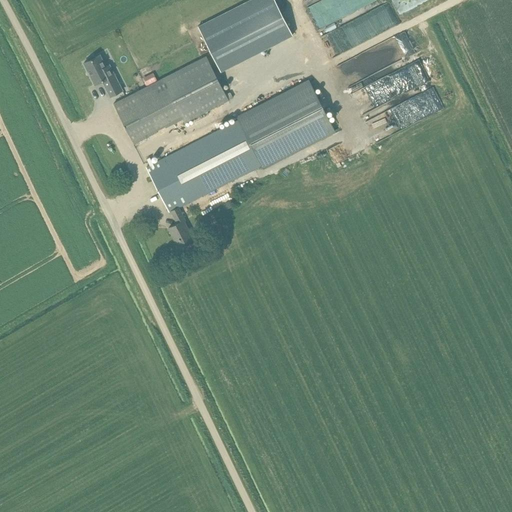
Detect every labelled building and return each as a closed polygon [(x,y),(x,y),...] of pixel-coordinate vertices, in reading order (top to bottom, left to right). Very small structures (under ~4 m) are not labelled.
[(353,39),(356,45),(363,42),(361,36),(353,39)] [(291,53),(281,57),(279,52),(247,67),(256,84),(297,65),(291,53)] [(110,97),(123,90),(109,64),(106,65),(101,54),(95,57),(93,56),(88,58),(88,61),(84,63),(95,85),(102,81),(110,97)] [(206,57),(162,79),(182,118),(184,123),(228,100),(206,57)] [(155,163),(146,168),(169,212),(171,211),(170,210),(176,207),(259,165),(262,170),(335,133),(330,121),(325,111),(308,80),(235,117),(237,121),(155,163)] [(158,118),(167,116),(164,105),(155,107),(158,118)] [(178,248),(187,243),(192,241),(181,220),(182,219),(176,207),(170,210),(171,211),(177,224),(168,228),(178,248)]
